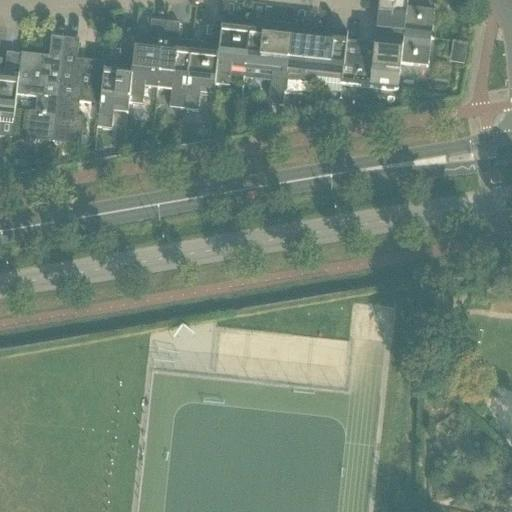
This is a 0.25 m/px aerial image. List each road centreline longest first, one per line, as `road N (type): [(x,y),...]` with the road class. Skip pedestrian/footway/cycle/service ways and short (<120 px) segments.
road 1 (secondary): [(360,171),(0,231)]
road 2 (secondary): [(511,138),(360,171)]
road 3 (secondary): [(360,171),(511,163)]
